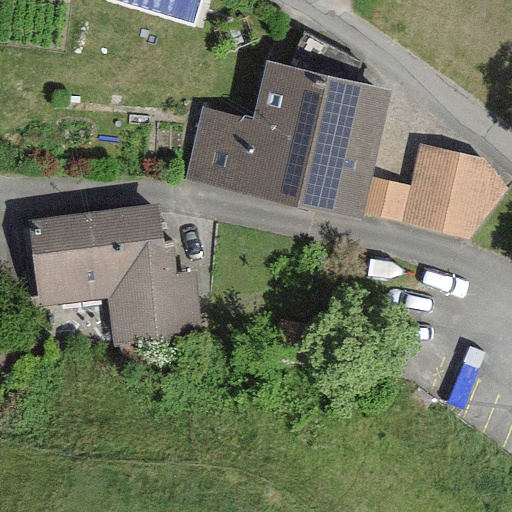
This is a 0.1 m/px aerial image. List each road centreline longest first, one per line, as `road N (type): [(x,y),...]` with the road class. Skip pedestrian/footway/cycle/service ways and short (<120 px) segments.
road 1 (residential): [(0,186),(26,193),(164,192),(463,259),(511,309)]
road 2 (residential): [(511,147),(421,76),(296,0)]
